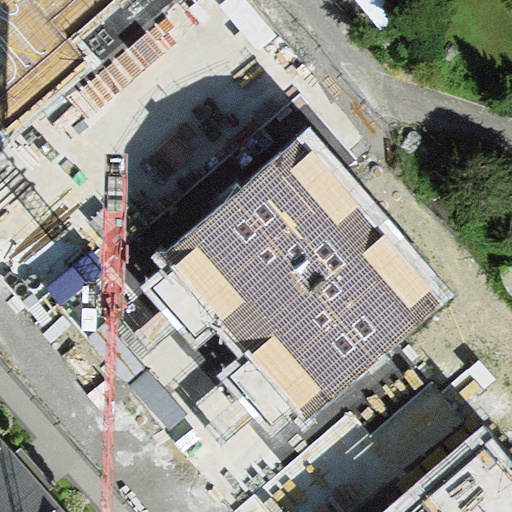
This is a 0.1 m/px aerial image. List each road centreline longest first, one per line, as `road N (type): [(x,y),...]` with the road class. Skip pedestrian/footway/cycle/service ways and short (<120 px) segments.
road 1 (unknown): [(88,0),(95,72),(143,173),(253,273),(290,284),(339,280),(413,203),(263,22)]
road 2 (unknown): [(263,22),(511,115)]
road 3 (unknown): [(154,511),(0,350)]
road 4 (unknown): [(413,203),(511,310)]
